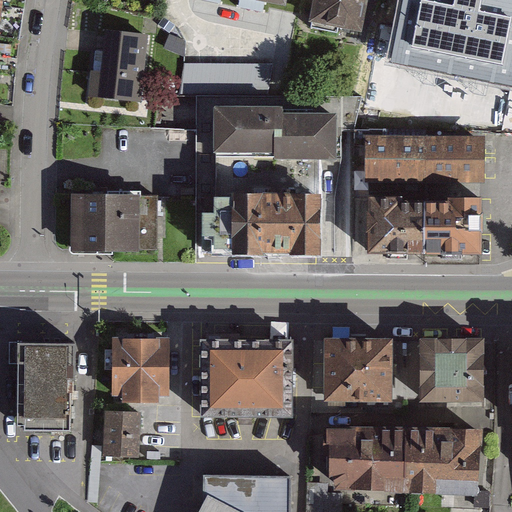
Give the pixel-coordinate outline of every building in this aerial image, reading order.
[(14,3),(0,0),(0,34),(10,35),(14,3)] [(305,0),(254,0),(254,2),(303,12),(305,0)] [(379,0),(322,0),(315,31),(344,38),(347,25),(373,31),(379,0)] [(511,0),(404,0),(392,62),(511,86),(511,0)] [(108,71),(98,70),(96,98),(147,102),(153,36),(111,33),(108,71)] [(10,35),(0,34),(0,65),(6,66),(10,35)] [(190,45),(175,36),(168,47),(183,56),(190,45)] [(273,65),(190,64),(190,94),(273,95),(273,65)] [(352,110),(223,110),(223,167),(337,167),(352,167),(352,110)] [(428,135),(366,134),(366,157),(377,157),(377,198),(427,199),(427,181),(427,143),(428,135)] [(493,142),(427,143),(427,181),(493,180),(493,142)] [(223,200),(211,200),(211,257),(352,258),(352,200),(336,200),(337,167),(223,167),(223,200)] [(147,197),(79,195),(78,255),(146,256),(147,197)] [(427,203),(367,203),(367,263),(426,263),(427,203)] [(493,204),(427,203),(426,263),(492,263),(493,204)] [(400,341),(329,340),(328,402),(399,403),(400,341)] [(291,341),(203,343),(205,415),(293,414),(291,341)] [(74,344),(17,342),(16,429),(72,429),(74,344)] [(480,342),(422,342),(423,400),(481,400),(480,342)] [(183,344),(124,344),(125,404),(184,403),(183,344)] [(110,416),(109,457),(140,458),(141,416),(110,416)] [(421,432),(328,432),(328,471),(339,489),(421,489),(421,432)] [(496,432),(421,432),(421,489),(496,490),(496,432)] [(206,497),(198,511),(291,511),(291,478),(206,477),(206,497)]
